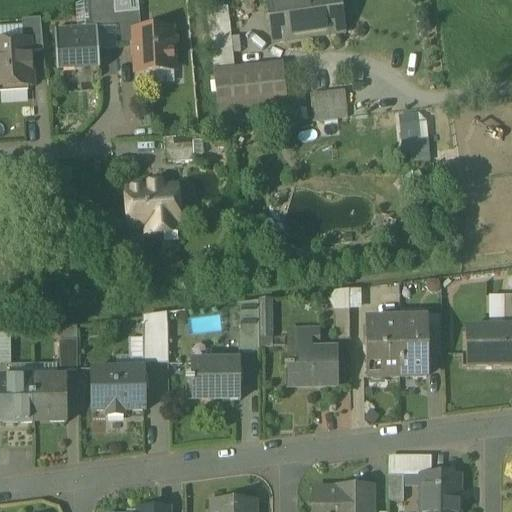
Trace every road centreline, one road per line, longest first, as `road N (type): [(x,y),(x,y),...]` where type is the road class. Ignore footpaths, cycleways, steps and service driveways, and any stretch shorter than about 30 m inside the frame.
road 1 (residential): [(487,428),(281,454)]
road 2 (residential): [(281,454),(78,481)]
